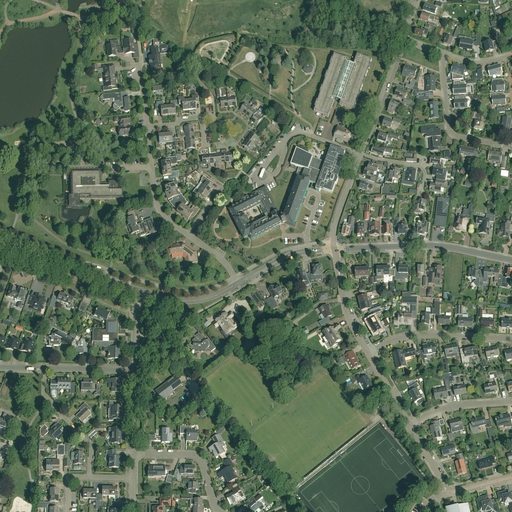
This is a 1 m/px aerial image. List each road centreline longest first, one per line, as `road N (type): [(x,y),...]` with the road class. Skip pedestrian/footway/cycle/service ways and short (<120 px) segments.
road 1 (tertiary): [(334,249),(427,245),(511,259)]
road 2 (tertiary): [(138,290),(0,235)]
road 3 (residential): [(511,339),(424,334),(367,352)]
road 4 (residential): [(440,53),(452,133),(511,145)]
road 5 (residential): [(88,477),(91,447),(43,393),(45,368)]
road 6 (residential): [(219,511),(201,461),(189,453),(133,453)]
road 7 (residential): [(187,235),(155,204),(146,127)]
road 8 (residential): [(360,153),(403,39)]
